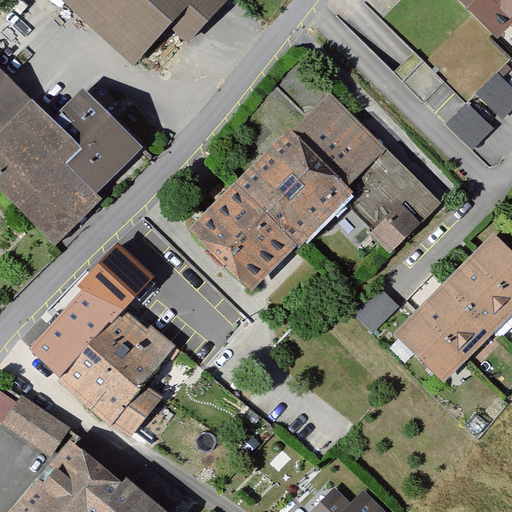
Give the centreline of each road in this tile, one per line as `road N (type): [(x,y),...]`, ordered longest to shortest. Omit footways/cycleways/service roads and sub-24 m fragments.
road 1 (unclassified): [(309,0),(0,340)]
road 2 (unknown): [(0,364),(240,511)]
